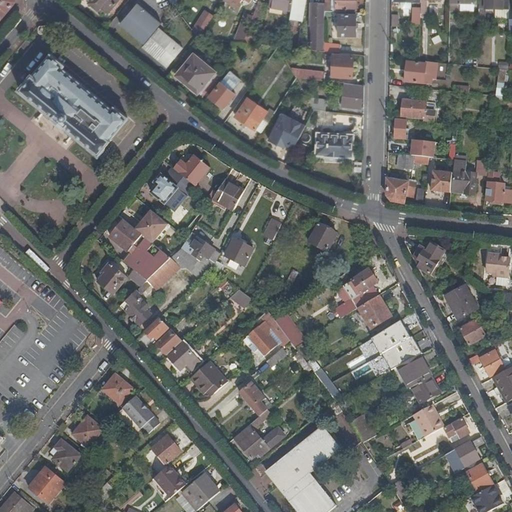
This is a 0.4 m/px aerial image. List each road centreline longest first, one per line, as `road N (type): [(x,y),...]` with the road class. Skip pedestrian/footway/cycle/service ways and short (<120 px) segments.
road 1 (residential): [(511,470),(377,215)]
road 2 (residential): [(118,339),(267,511)]
road 3 (residential): [(184,116),(282,177),(377,215)]
road 4 (residential): [(380,0),(377,215)]
road 5 (residential): [(52,271),(184,116)]
road 6 (residential): [(184,116),(43,1)]
road 7 (residential): [(377,215),(511,232)]
